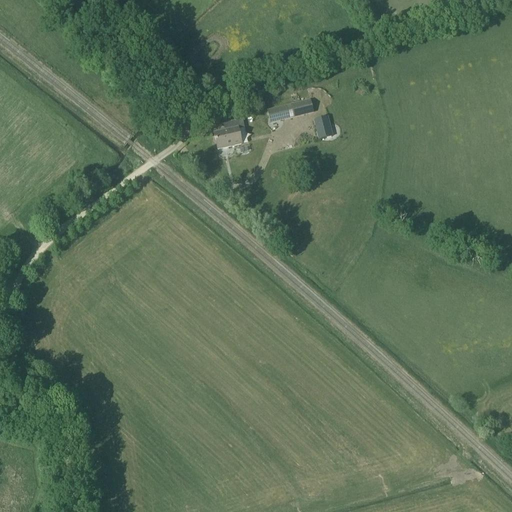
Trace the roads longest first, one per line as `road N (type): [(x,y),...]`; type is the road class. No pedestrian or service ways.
road 1 (track): [(151,162),(22,268),(1,314),(0,340)]
road 2 (unclassified): [(151,162),(182,137),(181,115),(77,0)]
road 3 (track): [(0,356),(58,431),(72,511)]
